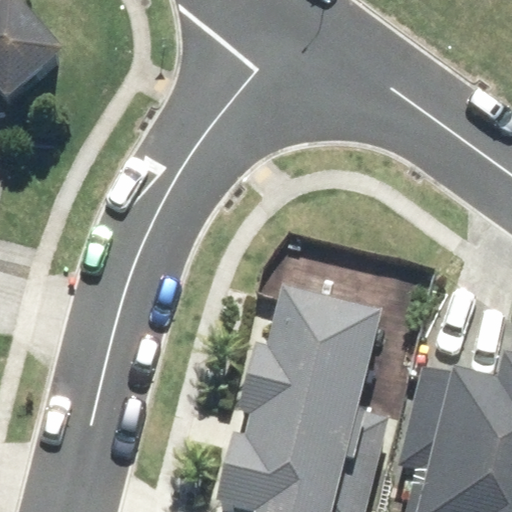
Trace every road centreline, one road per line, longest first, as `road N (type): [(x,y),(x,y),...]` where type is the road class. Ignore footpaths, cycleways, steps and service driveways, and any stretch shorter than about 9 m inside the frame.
road 1 (residential): [(74,511),(137,267),(185,165),(291,17)]
road 2 (residential): [(291,17),(511,177)]
